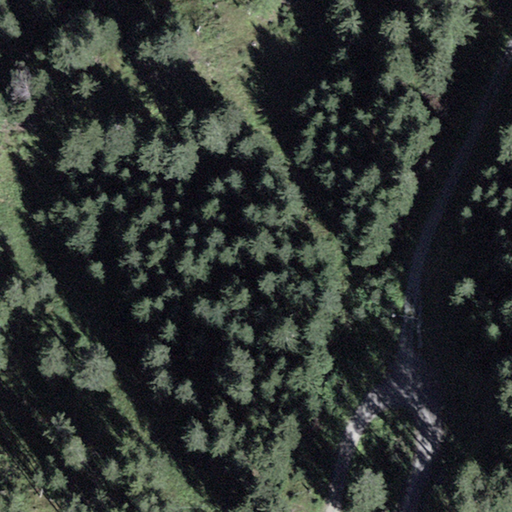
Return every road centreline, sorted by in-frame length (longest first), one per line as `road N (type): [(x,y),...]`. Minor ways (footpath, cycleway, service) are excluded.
road 1 (track): [(400,375),(412,266),(454,155),(511,51)]
road 2 (track): [(400,375),(378,385),(347,434),(333,511)]
road 3 (track): [(405,511),(429,428),(422,389),(400,375)]
